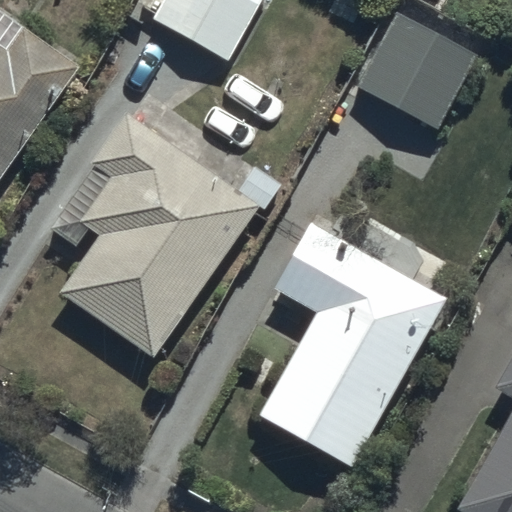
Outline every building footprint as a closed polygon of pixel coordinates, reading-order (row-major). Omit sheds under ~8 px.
[(224,66),(260,0),(162,0),(149,25),(224,66)] [(0,17),(0,179),(76,69),(35,41),(0,17)] [(473,58),(395,18),(357,92),(435,132),(473,58)] [(235,194),(125,116),(46,228),(74,248),(84,234),(95,241),(57,294),(150,360),(257,210),(261,214),(280,187),(253,168),(235,194)] [(305,229),(272,291),(312,313),(256,418),(351,469),(424,331),(440,340),(457,307),(333,241),(347,214),(326,203),(311,232),(305,229)] [(511,511),(511,354),(493,389),(511,399),(511,410),(455,511),(511,511)]
